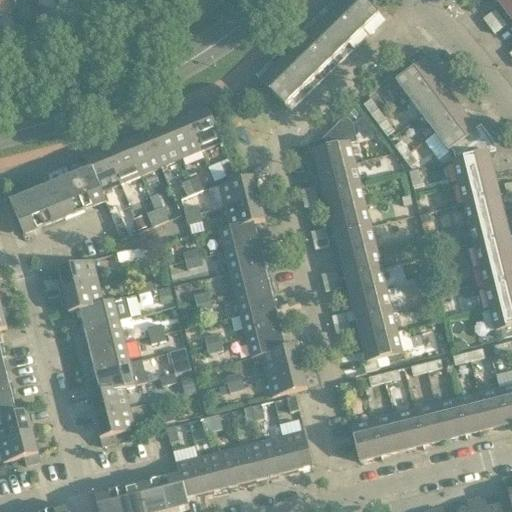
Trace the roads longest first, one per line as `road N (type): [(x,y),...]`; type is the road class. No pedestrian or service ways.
road 1 (residential): [(333,473),(317,406),(329,387),(271,147),(422,5)]
road 2 (tertiary): [(0,143),(155,89),(285,0)]
road 3 (residential): [(84,511),(25,277),(0,218)]
road 4 (tertiary): [(258,0),(156,74),(0,128)]
road 5 (residential): [(346,498),(511,454)]
road 6 (residential): [(511,110),(422,5)]
